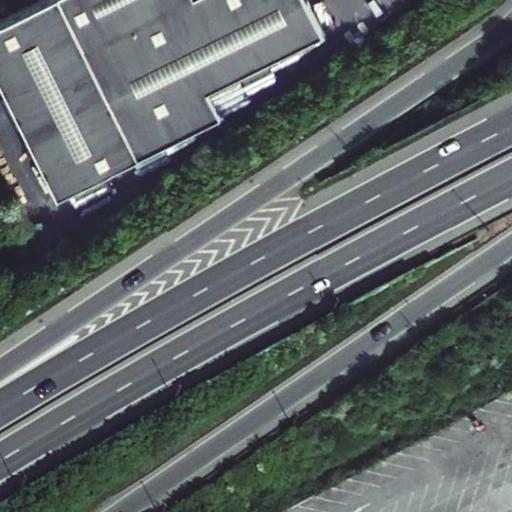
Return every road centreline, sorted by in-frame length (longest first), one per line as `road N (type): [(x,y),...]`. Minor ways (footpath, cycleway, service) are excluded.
road 1 (trunk): [(511,24),(0,372)]
road 2 (trunk): [(0,461),(511,176)]
road 3 (trunk): [(511,126),(0,409)]
road 4 (trunk): [(122,511),(511,244)]
